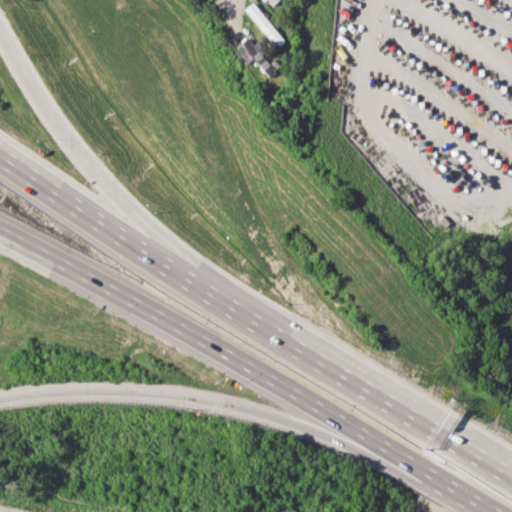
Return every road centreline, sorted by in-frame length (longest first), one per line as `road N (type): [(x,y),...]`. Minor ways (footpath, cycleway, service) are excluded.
road 1 (motorway): [(0,232),(393,452)]
road 2 (motorway): [(511,477),(159,259)]
road 3 (motorway): [(0,396),(157,390),(393,452)]
road 4 (motorway): [(159,259),(0,30)]
road 5 (motorway): [(159,259),(0,153)]
